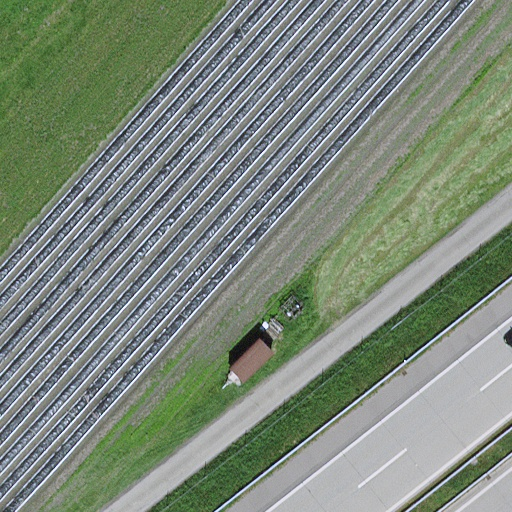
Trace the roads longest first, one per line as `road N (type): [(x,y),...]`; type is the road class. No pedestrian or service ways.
road 1 (track): [(511,195),(113,511)]
road 2 (motorway): [(511,353),(309,511)]
